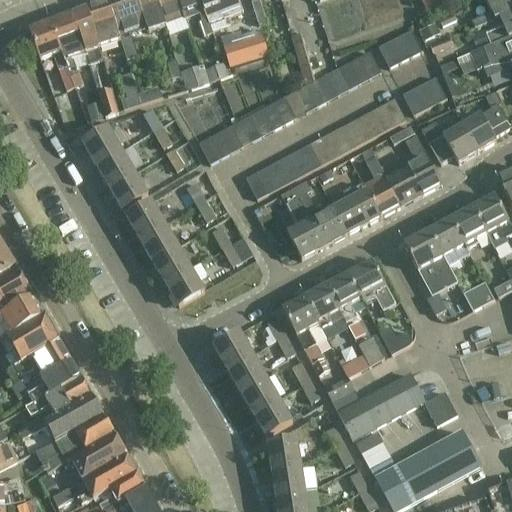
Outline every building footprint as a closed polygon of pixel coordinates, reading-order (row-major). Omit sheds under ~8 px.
[(138,0),(115,0),(108,3),(118,38),(120,43),(126,63),(137,59),(130,35),(139,32),(141,39),(149,36),(149,34),(138,0)] [(156,0),(138,0),(149,34),(166,29),(165,25),(156,0)] [(176,0),(156,0),(165,25),(183,18),(176,0)] [(176,0),(183,18),(184,21),(199,15),(202,24),(198,26),(203,40),(213,37),(210,30),(209,26),(199,0),(176,0)] [(238,0),(199,0),(209,26),(223,21),(224,22),(244,14),(238,0)] [(441,9),(435,0),(419,0),(427,16),(441,9)] [(435,0),(441,9),(441,10),(450,6),(446,0),(435,0)] [(511,0),(490,0),(497,14),(482,20),(484,26),(499,20),(511,13),(511,0)] [(260,2),(252,4),(259,28),(267,26),(260,2)] [(87,11),(86,12),(98,49),(98,51),(120,43),(118,38),(108,3),(87,10),(87,11)] [(86,12),(69,18),(84,54),(84,55),(88,69),(100,65),(95,50),(98,49),(86,12)] [(470,56),(511,37),(511,13),(499,20),(504,30),(487,37),(488,39),(474,45),(477,53),(470,56)] [(69,18),(49,24),(74,91),(82,88),(72,60),(84,55),(84,54),(69,18)] [(74,91),(49,24),(29,31),(40,63),(53,58),(66,94),(74,91)] [(439,37),(435,27),(420,34),(425,44),(439,37)] [(269,58),(259,28),(232,36),(241,66),(269,58)] [(411,61),(423,55),(411,34),(400,40),(411,61)] [(302,37),(292,40),(304,87),(315,85),(302,37)] [(511,37),(470,56),(477,72),(484,70),(488,79),(511,70),(511,69),(511,37)] [(389,45),(400,67),(411,61),(400,40),(389,45)] [(400,67),(389,45),(378,51),(389,72),(400,67)] [(370,55),(359,61),(370,82),(381,76),(370,55)] [(359,61),(348,67),(360,88),(370,82),(359,61)] [(176,64),(167,66),(172,84),(181,81),(176,64)] [(224,67),(205,73),(210,87),(228,80),(224,67)] [(348,67),(338,72),(349,93),(360,88),(348,67)] [(186,94),(209,87),(203,68),(180,75),(186,94)] [(338,72),(327,78),(339,99),(349,93),(338,72)] [(130,77),(120,80),(127,101),(120,104),(123,113),(140,108),(130,77)] [(131,77),(130,77),(140,108),(162,101),(158,91),(138,98),(131,77)] [(327,78),(317,84),(328,105),(339,99),(327,78)] [(424,87),(435,108),(447,103),(435,81),(424,87)] [(317,84),(306,89),(317,110),(328,105),(317,84)] [(424,87),(413,93),(424,114),(435,108),(424,87)] [(306,89),(296,95),(307,116),(317,110),(306,89)] [(111,92),(98,96),(105,121),(119,117),(111,92)] [(424,114),(413,93),(402,99),(413,120),(424,114)] [(296,95),(285,101),(296,122),(307,116),(296,95)] [(496,96),(485,101),(490,112),(501,107),(496,96)] [(285,101),(273,107),(284,128),(296,122),(285,101)] [(395,102),(384,108),(395,129),(406,123),(395,102)] [(273,107),(263,113),(274,134),(284,128),(273,107)] [(384,108),(373,113),(385,135),(395,129),(384,108)] [(143,118),(153,136),(162,131),(151,113),(143,118)] [(263,113),(252,118),(264,139),(274,134),(263,113)] [(373,113),(363,119),(374,141),(385,135),(373,113)] [(455,117),(449,121),(471,159),(497,144),(481,117),(462,129),(455,117)] [(252,118),(242,124),(253,145),(264,139),(252,118)] [(363,119),(352,125),(364,146),(374,141),(363,119)] [(471,159),(449,121),(447,122),(454,134),(444,139),(436,125),(421,133),(441,168),(454,160),(458,166),(471,159)] [(242,124),(231,130),(243,150),(253,145),(242,124)] [(352,125),(341,130),(353,152),(364,146),(352,125)] [(231,130),(221,135),(232,156),(243,150),(231,130)] [(341,130),(331,136),(342,157),(353,152),(341,130)] [(82,147),(95,169),(121,154),(108,131),(82,147)] [(162,131),(153,136),(163,153),(172,148),(162,131)] [(393,149),(414,138),(410,131),(390,142),(393,149)] [(221,135),(210,141),(221,162),(232,156),(221,135)] [(331,136),(320,141),(332,163),(342,157),(331,136)] [(416,165),(386,181),(401,210),(441,189),(416,140),(405,146),(416,165)] [(221,162),(210,141),(199,147),(211,168),(221,162)] [(320,141),(310,147),(321,169),(332,163),(320,141)] [(310,147),(299,153),(311,174),(321,169),(310,147)] [(376,183),(364,189),(381,221),(401,210),(386,181),(370,151),(361,156),(376,183)] [(176,175),(185,170),(175,153),(166,158),(176,175)] [(299,153),(289,158),(300,180),(311,174),(299,153)] [(121,154),(95,169),(108,191),(134,176),(121,154)] [(289,158),(278,164),(289,186),(300,180),(289,158)] [(278,164),(267,170),(279,191),(289,186),(278,164)] [(267,170),(257,175),(268,197),(279,191),(267,170)] [(511,211),(511,174),(498,181),(511,211)] [(268,197),(257,175),(246,181),(257,203),(268,197)] [(134,176),(108,191),(122,214),(148,199),(134,176)] [(325,251),(307,219),(298,202),(311,196),(305,185),(280,199),(297,231),(287,237),(301,264),(325,251)] [(187,193),(197,210),(206,204),(196,187),(187,193)] [(346,206),(334,212),(348,238),(381,221),(364,189),(363,189),(362,188),(343,199),(346,206)] [(495,199),(472,211),(487,237),(497,231),(499,235),(511,228),(495,199)] [(206,204),(197,210),(207,227),(216,221),(206,204)] [(126,221),(140,243),(166,228),(152,205),(126,221)] [(472,211),(450,222),(466,253),(478,246),(476,243),(487,237),(472,211)] [(319,212),(307,219),(325,251),(348,238),(334,212),(322,218),(319,212)] [(450,222),(429,234),(443,261),(453,255),(455,259),(466,253),(450,222)] [(166,228),(140,243),(153,265),(178,250),(166,228)] [(213,236),(223,253),(232,248),(221,231),(213,236)] [(404,247),(419,274),(433,300),(428,303),(436,318),(447,313),(439,298),(457,287),(443,261),(429,234),(404,247)] [(0,280),(16,271),(0,244),(0,280)] [(232,248),(223,253),(233,271),(242,265),(232,248)] [(178,250),(153,265),(165,287),(191,272),(178,250)] [(372,265),(348,278),(362,305),(374,298),(383,315),(396,308),(372,265)] [(16,271),(0,280),(0,316),(32,299),(16,271)] [(191,272),(165,287),(179,310),(205,295),(191,272)] [(348,278),(326,289),(339,314),(346,326),(356,320),(350,308),(361,303),(362,305),(348,278)] [(498,302),(511,294),(511,285),(511,283),(493,293),(498,302)] [(484,286),(462,297),(471,315),(494,303),(484,286)] [(326,289),(305,301),(321,333),(332,327),(328,320),(339,314),(326,289)] [(0,344),(0,345),(44,318),(32,299),(0,319),(0,344)] [(321,333),(305,301),(282,313),(299,343),(310,337),(316,348),(326,343),(318,328),(319,328),(321,333)] [(60,345),(44,318),(0,345),(8,357),(14,354),(21,366),(60,345)] [(268,327),(277,345),(286,340),(276,322),(268,327)] [(359,324),(348,330),(355,344),(366,338),(359,324)] [(411,348),(405,337),(395,343),(389,332),(378,338),(390,361),(407,352),(411,348)] [(214,351),(227,374),(253,359),(240,336),(214,351)] [(286,340),(277,345),(287,362),(295,358),(286,340)] [(373,342),(358,349),(363,359),(369,371),(384,363),(373,342)] [(60,345),(21,366),(7,374),(13,387),(21,383),(19,379),(33,371),(31,369),(35,367),(42,378),(71,363),(60,345)] [(318,382),(330,375),(323,363),(324,363),(316,348),(304,354),(313,369),(312,370),(318,382)] [(253,359),(227,374),(240,396),(266,380),(253,359)] [(344,362),(339,365),(347,382),(369,371),(363,359),(347,368),(344,362)] [(27,398),(32,407),(81,380),(71,363),(42,378),(41,379),(45,387),(27,398)] [(292,372),(301,390),(310,385),(300,367),(292,372)] [(360,405),(338,417),(352,444),(426,405),(412,378),(360,405)] [(81,380),(32,407),(26,411),(31,420),(50,410),(55,418),(92,399),(81,380)] [(266,380),(240,396),(253,417),(279,402),(266,380)] [(347,382),(325,394),(332,406),(354,394),(347,382)] [(20,384),(10,390),(17,402),(27,396),(20,384)] [(310,385),(301,390),(311,407),(319,403),(310,385)] [(354,394),(332,406),(338,417),(360,405),(354,394)] [(431,418),(452,407),(446,395),(426,406),(431,418)] [(43,424),(54,444),(103,418),(92,399),(55,418),(43,424)] [(279,402),(253,417),(266,440),(292,425),(279,402)] [(437,430),(458,419),(452,407),(431,418),(437,430)] [(36,456),(47,478),(64,465),(71,462),(115,437),(103,418),(54,444),(55,447),(36,456)] [(326,435),(336,453),(344,448),(335,431),(326,435)] [(392,511),(405,511),(481,472),(461,435),(375,481),(392,511)] [(115,437),(71,462),(83,483),(127,458),(115,437)] [(267,448),(271,474),(301,469),(296,443),(267,448)] [(0,472),(17,464),(8,447),(0,451),(0,472)] [(344,448),(336,453),(345,471),(354,466),(344,448)] [(127,458),(83,483),(91,497),(82,502),(84,507),(110,492),(137,476),(127,458)] [(301,469),(271,474),(275,499),(305,494),(301,469)] [(137,476),(110,492),(118,507),(145,491),(137,476)] [(351,481),(360,498),(369,494),(359,476),(351,481)] [(0,486),(0,508),(4,507),(3,495),(16,492),(17,496),(22,495),(18,484),(0,486)] [(502,511),(511,508),(511,485),(487,495),(493,511),(502,511)] [(156,511),(145,491),(118,507),(109,511),(156,511)] [(73,501),(67,492),(53,501),(58,511),(61,511),(67,509),(65,506),(73,501)] [(307,511),(305,494),(275,499),(277,511),(307,511)] [(369,494),(360,498),(367,511),(377,511),(378,511),(369,494)] [(486,511),(483,503),(457,511),(486,511)]
